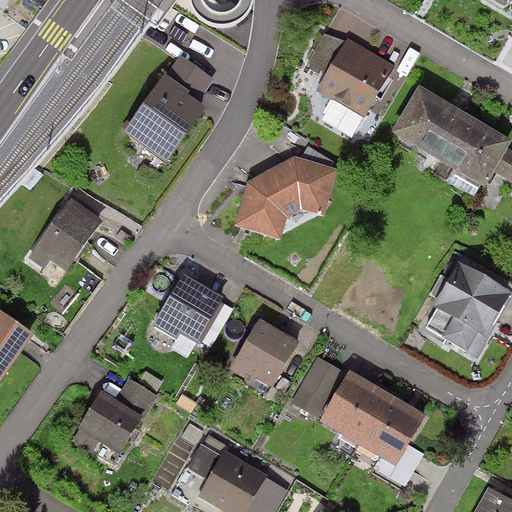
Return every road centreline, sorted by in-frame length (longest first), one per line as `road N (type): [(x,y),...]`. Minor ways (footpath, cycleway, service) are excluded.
road 1 (residential): [(167,225),(489,419)]
road 2 (residential): [(0,455),(167,225)]
road 3 (residential): [(167,225),(256,80),(269,0)]
road 4 (residential): [(352,0),(511,95)]
road 5 (primary): [(80,0),(0,112)]
